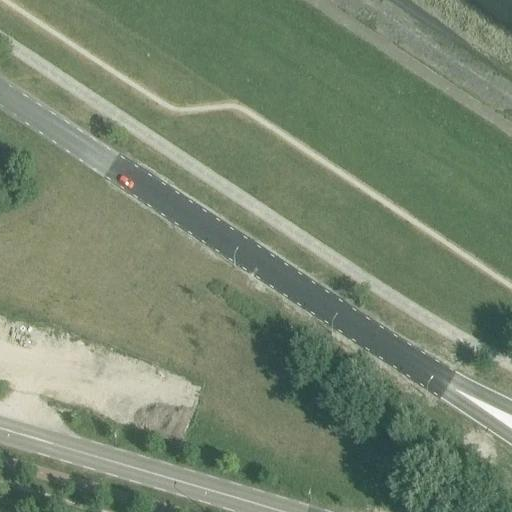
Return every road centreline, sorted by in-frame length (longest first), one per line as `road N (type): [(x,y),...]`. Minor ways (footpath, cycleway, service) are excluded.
road 1 (secondary): [(497,417),(0,89)]
road 2 (tertiary): [(0,428),(277,511)]
